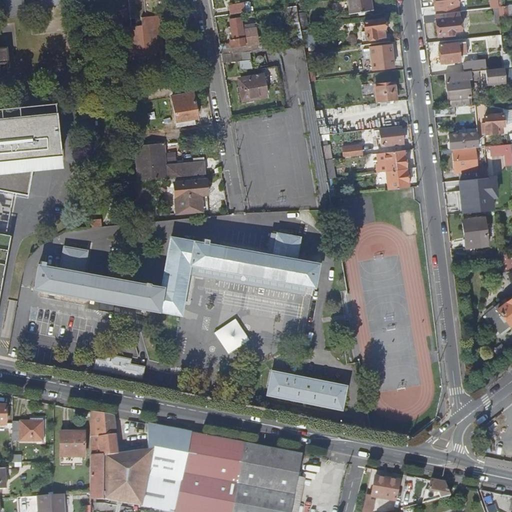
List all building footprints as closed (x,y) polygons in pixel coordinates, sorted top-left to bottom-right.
[(61,4),(59,0),(6,0),(8,8),(25,3),(24,0),(40,0),(43,9),(61,4)] [(372,11),(370,0),(347,0),(351,15),(372,11)] [(421,6),(422,14),(434,13),(434,7),(445,6),(444,3),(456,2),(456,0),(431,0),(432,4),(421,6)] [(230,2),(230,13),(246,12),(246,2),(230,2)] [(422,14),(423,23),(435,22),(437,36),(448,35),(447,32),(453,31),(459,30),(458,19),(457,11),(434,13),(422,14)] [(142,25),(127,25),(127,61),(162,60),(162,15),(142,15),(142,25)] [(248,52),(258,51),(255,45),(258,45),(255,29),(243,31),(241,19),(231,20),(234,41),(231,42),(232,48),(235,47),(236,53),(248,52)] [(368,38),(381,36),(380,29),(384,29),(382,20),(365,22),(368,38)] [(311,28),(304,30),(307,42),(313,41),(311,28)] [(501,47),(501,44),(500,34),(488,35),(488,40),(495,40),(496,47),(501,47)] [(458,60),(458,52),(457,43),(457,42),(439,44),(440,62),(458,60)] [(464,42),(457,43),(458,52),(465,52),(464,42)] [(390,46),(370,47),(372,71),(392,68),(390,46)] [(0,77),(1,78),(0,67),(0,63),(10,62),(9,48),(0,48),(0,77)] [(223,64),(250,61),(248,52),(236,53),(222,55),(223,64)] [(462,70),(470,70),(478,69),(477,60),(461,62),(462,70)] [(504,81),(503,66),(485,68),(486,82),(504,81)] [(450,107),(452,107),(469,105),(468,97),(469,96),(467,79),(471,79),(479,78),(478,69),(470,70),(462,70),(444,72),(446,97),(449,97),(450,107)] [(279,86),(276,72),(262,74),(262,76),(264,89),(279,86)] [(262,76),(241,80),(243,90),(240,90),(242,101),(266,97),(264,89),(262,76)] [(375,103),(396,101),(393,83),(374,86),(375,103)] [(193,94),(173,97),(178,127),(195,124),(194,118),(197,118),(193,94)] [(80,100),(82,118),(91,117),(90,98),(80,99),(80,100)] [(452,107),(450,107),(447,107),(434,108),(435,116),(453,114),(452,107)] [(0,163),(31,160),(58,158),(54,113),(0,118),(0,163)] [(485,133),(498,132),(497,125),(501,125),(504,125),(503,114),(483,116),(485,133)] [(400,126),(378,130),(381,145),(403,142),(400,126)] [(449,149),(452,149),(475,147),(477,147),(476,138),(476,132),(467,133),(468,138),(463,139),(456,139),(456,133),(448,134),(449,141),(446,141),(447,148),(449,148),(449,149)] [(91,136),(83,136),(84,149),(92,148),(91,136)] [(138,179),(204,174),(203,161),(166,164),(165,142),(135,144),(138,179)] [(329,143),(322,144),(324,158),(331,157),(329,143)] [(343,146),(344,156),(362,154),(361,144),(343,146)] [(475,147),(452,149),(454,168),(461,167),(461,172),(476,171),(475,147)] [(407,169),(404,150),(384,152),(377,152),(378,162),(376,162),(377,172),(387,171),(407,169)] [(0,163),(0,288),(10,235),(5,234),(13,194),(24,195),(31,160),(0,163)] [(410,187),(407,169),(387,171),(390,189),(410,187)] [(476,171),(461,172),(461,180),(480,178),(479,171),(476,171)] [(178,214),(202,211),(201,204),(207,203),(205,181),(176,184),(178,214)] [(470,237),(471,246),(488,245),(485,217),(487,215),(485,215),(484,217),(464,219),(465,237),(470,237)] [(169,238),(161,287),(166,288),(162,310),(180,313),(189,265),(312,287),(317,264),(296,259),(300,238),(277,234),(273,255),(169,238)] [(33,288),(162,310),(166,288),(161,287),(148,285),(149,282),(144,281),(143,284),(81,273),(85,253),(62,248),(58,269),(37,265),(33,288)] [(499,270),(511,268),(511,253),(498,255),(499,270)] [(504,300),(487,312),(501,332),(511,324),(511,297),(506,302),(504,300)] [(236,317),(215,331),(229,353),(251,338),(236,317)] [(92,368),(133,378),(135,367),(128,365),(129,361),(105,356),(103,363),(93,361),(92,368)] [(135,367),(133,378),(139,379),(142,369),(135,367)] [(345,386),(271,372),(267,394),(341,409),(345,386)] [(91,413),(90,494),(90,500),(104,499),(168,511),(173,511),(190,433),(128,420),(129,453),(116,455),(111,417),(91,413)] [(12,421),(12,441),(40,441),(40,425),(30,425),(30,422),(12,421)] [(81,433),(60,431),(59,455),(82,458),(83,446),(81,445),(81,433)] [(173,511),(290,511),(302,455),(190,433),(173,511)] [(398,482),(375,478),(372,496),(394,500),(398,482)] [(438,495),(439,500),(449,498),(445,484),(430,481),(427,494),(435,495),(438,495)] [(487,509),(494,508),(496,507),(492,493),(480,491),(487,509)] [(54,496),(39,497),(39,511),(64,511),(64,495),(54,496)] [(364,503),(363,507),(362,511),(369,511),(370,508),(371,504),(367,503),(364,503)]
